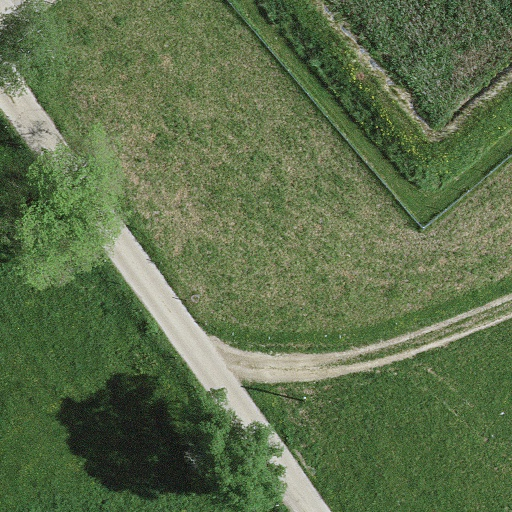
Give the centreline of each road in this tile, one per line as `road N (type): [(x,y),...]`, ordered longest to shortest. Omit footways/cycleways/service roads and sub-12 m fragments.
road 1 (track): [(0,71),(314,511)]
road 2 (track): [(203,355),(399,341),(511,301)]
